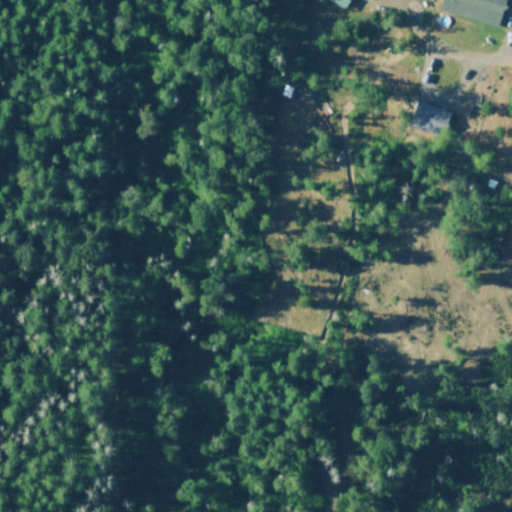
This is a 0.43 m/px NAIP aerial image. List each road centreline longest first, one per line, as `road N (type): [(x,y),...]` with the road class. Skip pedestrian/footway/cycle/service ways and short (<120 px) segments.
road 1 (track): [(320,511),(307,417),(353,234),(348,90),(367,63),(385,55),(428,57)]
road 2 (track): [(497,511),(511,486),(511,320)]
